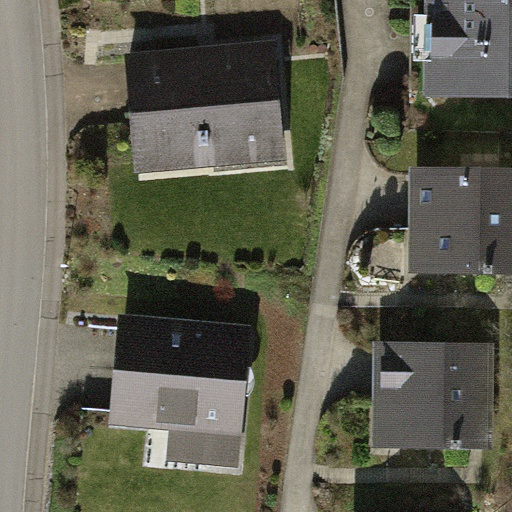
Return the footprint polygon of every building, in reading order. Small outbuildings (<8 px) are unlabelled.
[(511,0),(428,0),(428,99),(511,99),(511,0)] [(137,174),(288,162),(277,41),(127,53),(137,174)] [(411,273),(511,274),(511,170),(412,170),(411,273)] [(171,461),(241,468),(254,327),(121,316),(111,427),(173,432),(171,461)] [(376,447),(496,450),(498,344),(378,341),(376,447)]
